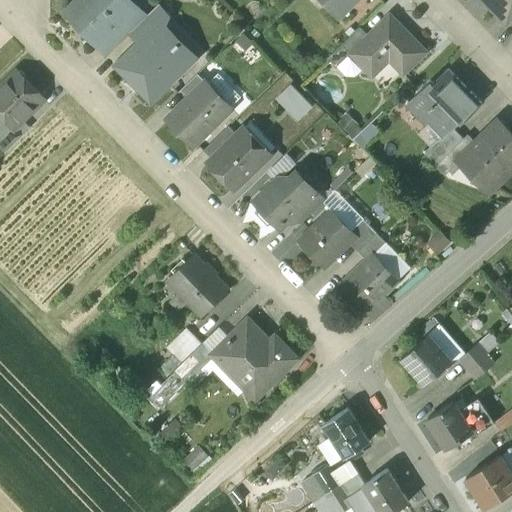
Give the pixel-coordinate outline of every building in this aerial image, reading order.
[(136,10),(126,0),(78,0),(68,10),(100,44),(101,46),(126,21),(136,10)] [(359,0),(320,0),(339,19),(359,0)] [(511,0),(484,0),(506,23),(508,21),(511,16),(511,0)] [(134,28),(130,33),(139,43),(140,43),(159,24),(160,26),(170,16),(159,4),(134,28)] [(403,74),(425,52),(389,14),(368,35),(349,53),(371,76),(388,59),(403,74)] [(126,21),(101,46),(100,44),(96,47),(105,56),(130,33),(134,28),(126,21)] [(160,26),(159,24),(140,43),(139,43),(116,66),(151,102),(191,63),(177,49),(181,46),(177,42),(177,43),(162,27),(160,26)] [(360,27),(327,59),(336,67),(349,53),(368,35),(360,27)] [(482,103),(448,69),(433,83),(431,81),(408,102),(442,137),(443,138),(453,127),(463,118),(465,119),(482,103)] [(21,71),(12,72),(9,75),(9,80),(0,88),(0,113),(13,126),(13,127),(21,119),(43,98),(26,80),(26,76),(21,71)] [(197,73),(181,89),(189,98),(206,81),(197,73)] [(220,73),(213,80),(239,106),(246,98),(220,73)] [(231,108),(206,81),(189,98),(168,119),(193,145),(231,108)] [(295,84),(276,99),(296,123),(314,108),(295,84)] [(21,119),(13,127),(13,126),(0,138),(0,147),(5,152),(30,128),(21,119)] [(511,168),(511,134),(499,120),(476,142),(460,158),(460,159),(490,189),(511,168)] [(251,122),(244,129),(253,138),(255,140),(262,133),(251,122)] [(229,126),(204,150),(212,159),(237,134),(229,126)] [(453,127),(443,138),(442,137),(424,154),(435,165),(463,138),(453,127)] [(253,138),(247,144),(237,134),(212,159),(209,162),(234,188),(268,154),(255,140),(253,138)] [(468,134),(440,161),(448,170),(460,159),(460,158),(476,142),(468,134)] [(298,176),(287,187),(283,187),(277,180),(274,182),(270,182),(267,186),(266,190),(255,202),(260,207),(258,214),(268,224),(274,221),(280,227),(294,213),(317,191),(313,191),(298,176)] [(317,191),(294,213),(303,222),(326,199),(318,191),(317,191)] [(356,235),(331,210),(299,242),(324,267),(349,243),(357,235),(356,235)] [(376,233),(367,224),(356,235),(357,235),(349,243),(358,251),(376,233)] [(376,233),(358,251),(366,260),(373,254),(374,254),(386,242),(377,233),(376,233)] [(341,284),(341,285),(366,311),(383,295),(399,279),(374,254),(373,254),(366,260),(341,284)] [(227,289),(195,256),(186,264),(183,260),(173,270),(177,273),(168,282),(201,315),(210,307),(212,309),(221,300),(219,298),(227,289)] [(383,295),(366,311),(374,319),(392,303),(383,295)] [(270,342),(247,319),(212,354),(214,355),(231,373),(241,364),(265,389),(297,358),(275,336),(270,342)] [(202,344),(186,328),(167,347),(182,363),(202,344)] [(440,353),(426,337),(401,358),(425,385),(452,361),(443,350),(440,353)] [(477,343),(459,358),(468,369),(486,354),(477,343)] [(182,363),(175,370),(186,382),(214,355),(212,354),(202,344),(182,363)] [(486,354),(468,369),(476,378),(494,363),(486,354)] [(152,395),(160,407),(172,399),(163,387),(152,395)] [(495,423),(479,398),(459,411),(473,432),(468,435),(471,439),(481,433),(480,432),(495,423)] [(459,411),(453,402),(427,418),(447,449),(458,442),(461,448),(472,441),(471,439),(468,435),(473,432),(459,411)] [(347,409),(324,423),(345,457),(368,442),(347,409)] [(511,409),(495,423),(502,431),(511,423),(511,409)] [(511,475),(499,456),(466,477),(486,507),(511,490),(511,475)] [(327,466),(312,475),(323,492),(325,495),(339,485),(327,466)] [(393,511),(408,502),(387,469),(365,483),(363,484),(377,508),(380,511),(393,511)] [(358,473),(339,486),(345,495),(363,484),(365,483),(358,473)] [(312,475),(303,481),(313,499),(323,492),(312,475)] [(363,484),(345,495),(355,511),(371,511),(377,508),(363,484)] [(325,495),(315,501),(321,511),(355,511),(345,495),(339,486),(325,495)]
